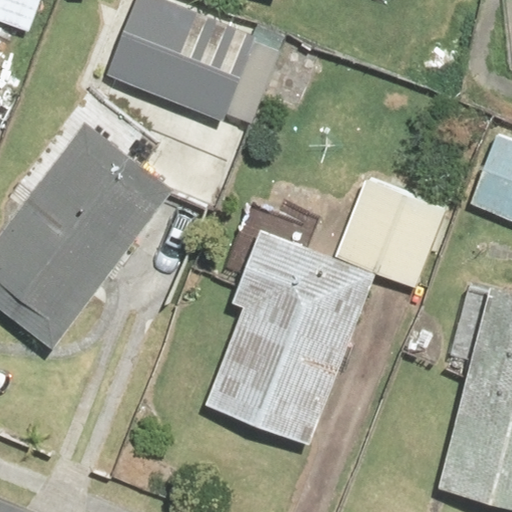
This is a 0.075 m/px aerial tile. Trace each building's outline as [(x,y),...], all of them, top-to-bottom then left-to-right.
[(0,0),(0,20),(28,32),(40,0),(0,0)] [(149,0),(133,0),(103,83),(228,128),(260,40),(149,0)] [(176,192),(85,123),(0,234),(0,308),(55,350),(176,192)] [(511,143),(496,138),(470,207),(511,222),(511,143)] [(377,276),(260,231),(232,304),(243,308),(205,406),(311,447),(377,276)] [(511,293),(492,288),(438,492),(511,511),(511,293)]
